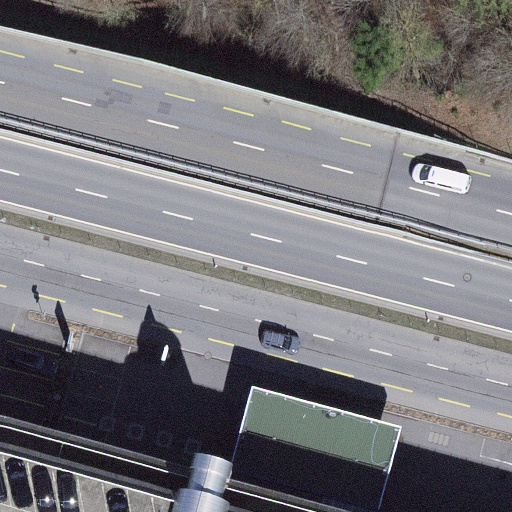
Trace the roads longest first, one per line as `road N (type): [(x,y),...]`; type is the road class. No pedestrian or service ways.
road 1 (primary): [(0,168),(511,300)]
road 2 (primary): [(511,214),(0,82)]
road 3 (residential): [(0,254),(511,385)]
